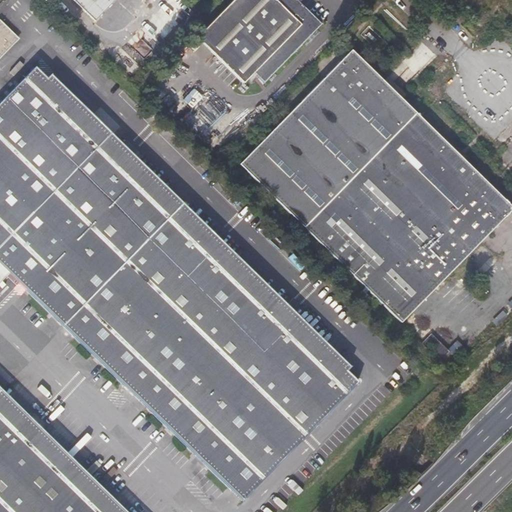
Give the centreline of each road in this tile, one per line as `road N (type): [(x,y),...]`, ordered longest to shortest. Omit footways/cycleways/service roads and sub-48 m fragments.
road 1 (unknown): [(342,8),(259,92),(229,91),(195,65),(161,93)]
road 2 (motorway): [(511,408),(406,511)]
road 3 (unclassified): [(411,0),(502,86)]
